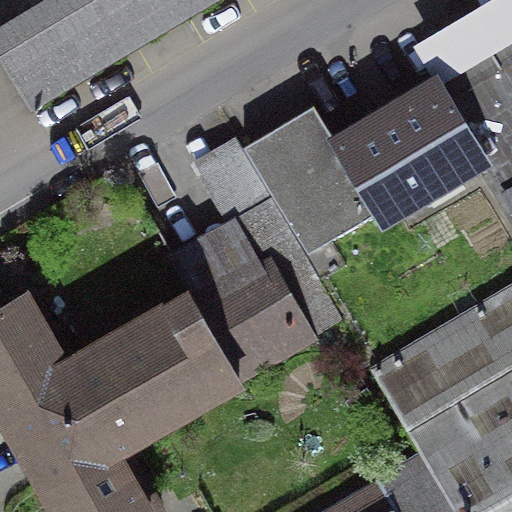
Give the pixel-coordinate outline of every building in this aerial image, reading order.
[(81,0),(0,48),(46,124),(254,0),(81,0)] [(307,98),(239,138),(304,239),(368,201),(380,220),(482,160),(511,210),(511,0),(472,0),(409,37),(426,65),(375,95),(324,126),(307,98)] [(20,274),(0,285),(0,433),(6,444),(45,511),(151,511),(156,509),(117,442),(341,313),(239,138),(237,134),(191,160),(223,215),(160,251),(173,274),(58,340),(20,274)] [(511,511),(511,278),(372,361),(423,447),(461,511),(511,511)] [(461,511),(423,447),(375,475),(311,511),(461,511)]
